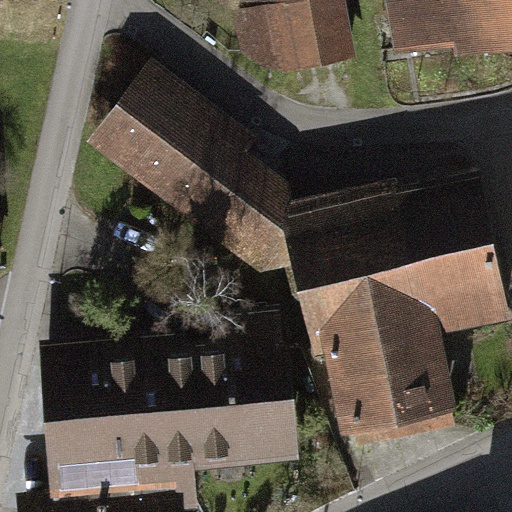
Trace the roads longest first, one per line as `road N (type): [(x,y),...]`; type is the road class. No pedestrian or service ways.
road 1 (residential): [(92,0),(0,497)]
road 2 (residential): [(511,115),(334,133),(119,0)]
road 3 (residential): [(511,440),(367,511)]
